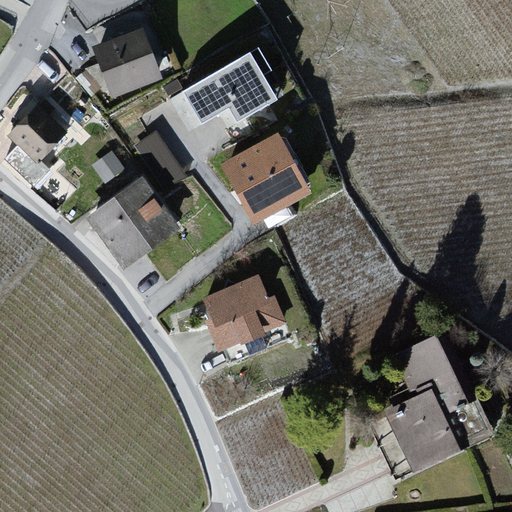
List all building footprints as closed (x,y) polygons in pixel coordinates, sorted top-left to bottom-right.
[(141,34),(91,52),(108,100),(158,82),(141,34)] [(259,51),(181,97),(200,128),(226,112),(235,128),(287,97),(259,51)] [(36,111),(7,141),(38,171),(67,141),(36,111)] [(159,127),(138,140),(167,186),(188,174),(159,127)] [(278,143),(229,167),(257,220),(305,196),(278,143)] [(123,170),(115,151),(96,159),(104,178),(123,170)] [(140,181),(86,221),(125,274),(180,234),(140,181)] [(259,281),(205,304),(214,325),(209,328),(220,353),(284,325),(272,300),(268,301),(259,281)] [(412,404),(385,417),(414,479),(494,441),(444,335),(391,360),(412,404)]
